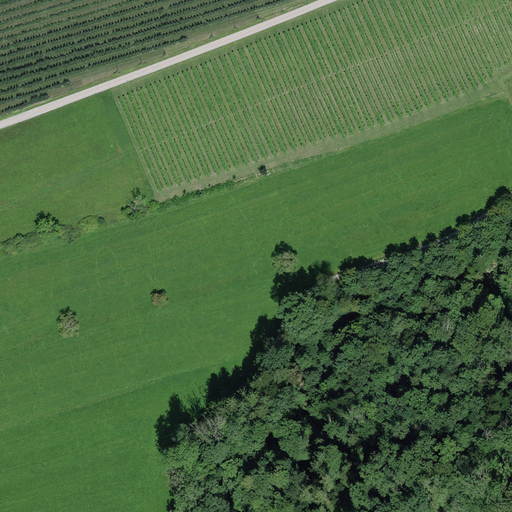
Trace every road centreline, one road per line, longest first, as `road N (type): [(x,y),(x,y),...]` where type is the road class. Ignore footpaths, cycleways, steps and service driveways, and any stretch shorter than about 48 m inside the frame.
road 1 (track): [(323,0),(0,124)]
road 2 (track): [(325,282),(446,239),(511,198)]
